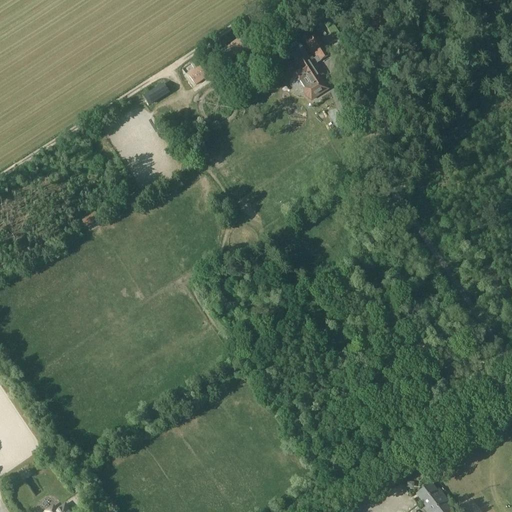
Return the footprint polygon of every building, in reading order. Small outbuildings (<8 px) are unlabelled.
[(335,40),(338,37),(332,28),(329,30),(335,40)] [(317,35),(308,42),(320,62),(329,56),(327,52),(328,52),(317,35)] [(242,37),(188,76),(196,86),(249,47),(242,37)] [(308,58),(297,41),(287,48),(297,65),(295,67),(296,69),(294,71),(294,76),(296,79),(299,80),(306,90),(306,94),(308,97),(311,99),(327,89),(318,76),(322,74),(311,56),(308,58)] [(163,98),(160,101),(170,94),(164,84),(143,97),(145,101),(156,91),(163,98)] [(86,229),(98,221),(94,215),(81,223),(86,229)] [(31,483),(23,487),(32,504),(40,500),(31,483)] [(437,492),(431,484),(417,495),(427,508),(425,510),(426,511),(448,511),(453,509),(439,491),(437,492)]
